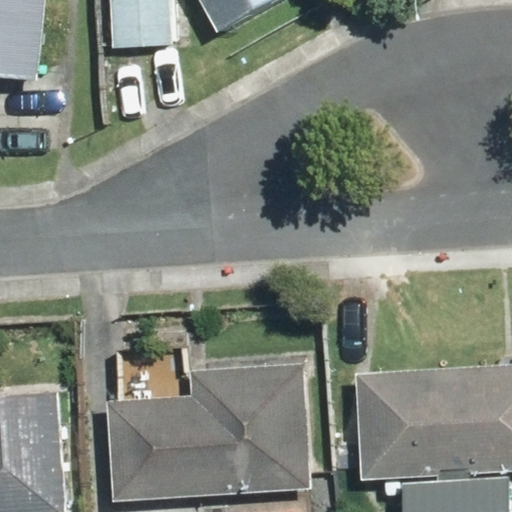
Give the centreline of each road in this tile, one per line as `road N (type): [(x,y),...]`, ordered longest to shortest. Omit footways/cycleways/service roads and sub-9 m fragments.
road 1 (residential): [(87,228),(341,80),(459,23),(511,19)]
road 2 (residential): [(413,210),(87,228)]
